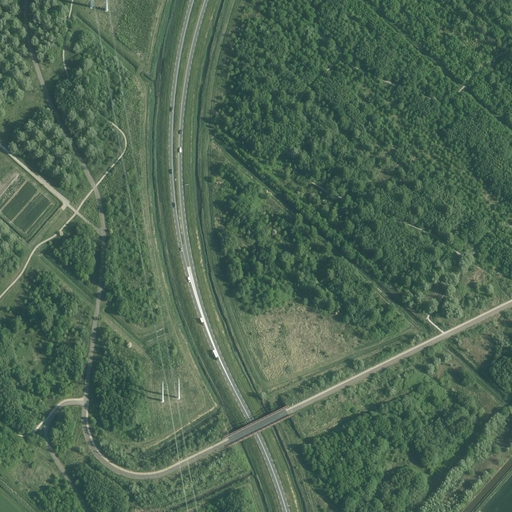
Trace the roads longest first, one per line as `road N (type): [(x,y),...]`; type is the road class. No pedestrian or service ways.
road 1 (primary): [(191,0),(168,104),(169,172),(201,314)]
road 2 (primary): [(201,314),(182,200),(180,105),(203,0)]
road 3 (primary): [(285,511),(201,314)]
